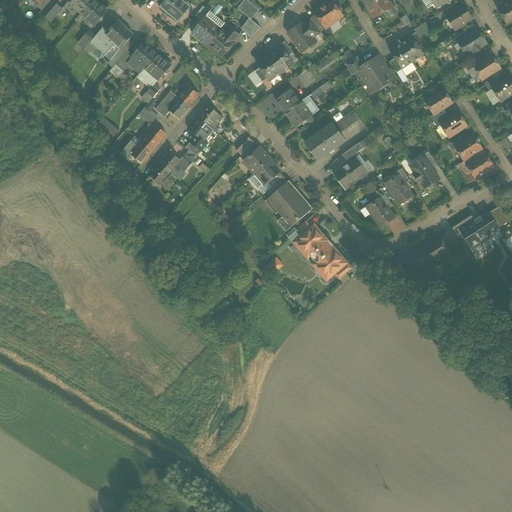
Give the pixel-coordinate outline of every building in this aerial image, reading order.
[(43,0),(40,4),(37,7),(42,11),(51,0),(43,0)] [(94,0),(93,0),(70,0),(68,3),(81,15),(94,0)] [(107,12),(94,0),(81,15),(95,26),(107,12)] [(186,5),(179,0),(166,0),(167,0),(160,8),(176,20),(182,12),(181,11),(186,5)] [(259,10),(246,0),(244,0),(237,9),(250,20),(251,20),(259,10)] [(331,0),(314,13),(315,15),(322,25),(326,30),(343,17),(342,16),(344,13),(340,8),(337,9),(331,0)] [(386,0),(377,0),(367,7),(374,19),(383,13),(391,8),(391,7),(386,0)] [(430,0),(422,0),(427,9),(433,5),(430,0)] [(430,0),(433,5),(436,9),(445,3),(449,4),(450,0),(430,0)] [(511,1),(510,3),(510,2),(497,10),(507,26),(511,22),(511,1)] [(56,4),(50,10),(57,16),(62,9),(56,4)] [(391,8),(383,13),(386,18),(396,12),(393,6),(391,7),(391,8)] [(463,7),(446,17),(454,31),(471,20),(463,7)] [(205,9),(196,20),(200,23),(209,13),(209,12),(205,9)] [(209,12),(209,13),(200,23),(192,34),(206,46),(219,29),(224,24),(210,12),(209,12)] [(315,15),(310,19),(311,19),(317,28),(322,25),(315,15)] [(317,28),(311,19),(302,25),(307,32),(312,32),(313,32),(316,37),(321,33),(317,28)] [(250,20),(242,30),(251,38),(260,28),(251,20),(250,20)] [(125,27),(118,21),(108,33),(95,48),(104,56),(114,46),(115,46),(117,44),(121,48),(122,48),(129,39),(132,36),(124,28),(125,27)] [(425,24),(414,30),(416,33),(421,40),(431,34),(425,24)] [(302,25),(299,25),(289,32),(289,35),(301,51),(304,52),(309,48),(312,48),(315,46),(316,43),(313,39),(316,37),(313,32),(312,32),(307,32),(302,25)] [(95,37),(90,43),(95,48),(108,33),(103,28),(95,37)] [(219,29),(206,46),(221,58),(234,41),(238,36),(230,29),(226,34),(219,29)] [(467,37),(457,43),(458,44),(461,50),(464,50),(466,54),(469,54),(473,52),(475,52),(479,50),(480,48),(486,44),(478,30),(467,37)] [(88,31),(83,37),(90,43),(95,37),(88,31)] [(464,32),(449,41),(452,47),(458,44),(457,43),(467,37),(464,32)] [(421,40),(416,33),(410,36),(411,38),(412,38),(418,47),(423,44),(421,40)] [(411,38),(401,44),(413,63),(424,56),(418,47),(412,38),(411,38)] [(121,48),(107,64),(113,69),(115,66),(127,52),(134,43),(129,39),(122,48),(121,48)] [(292,52),(285,42),(279,46),(281,47),(288,56),(292,52)] [(157,55),(143,43),(132,57),(131,58),(133,59),(145,69),(157,55)] [(413,63),(401,44),(390,52),(394,59),(401,70),(413,63)] [(288,56),(281,47),(269,56),(281,73),(293,64),(288,56)] [(127,52),(115,66),(122,71),(128,64),(133,59),(131,58),(132,57),(127,52)] [(171,67),(157,55),(145,69),(159,81),(171,67)] [(281,73),(269,56),(257,65),(259,68),(267,79),(269,82),(281,73)] [(479,56),(464,67),(468,72),(473,68),(483,62),(479,56)] [(483,62),(473,68),(478,75),(481,81),(500,69),(492,56),(483,62)] [(316,68),(320,74),(336,63),(332,57),(316,68)] [(393,79),(379,57),(361,69),(357,71),(357,72),(371,93),(393,79)] [(145,69),(133,59),(128,64),(140,75),(145,69)] [(355,59),(344,65),(351,76),(357,72),(357,71),(361,69),(355,59)] [(401,70),(394,59),(389,63),(396,73),(401,70)] [(267,79),(259,68),(254,72),(262,83),(267,79)] [(473,68),(468,72),(471,76),(475,77),(478,75),(473,68)] [(307,70),(296,78),(304,89),(315,81),(307,70)] [(255,88),(262,83),(254,72),(247,77),(255,88)] [(498,78),(485,86),(489,92),(492,90),(492,89),(491,89),(501,83),(498,78)] [(501,83),(491,89),(492,89),(492,90),(500,102),(511,94),(511,80),(510,78),(501,83)] [(327,83),(318,89),(321,93),(330,87),(327,83)] [(154,84),(147,92),(153,98),(160,90),(154,84)] [(199,96),(184,84),(178,91),(182,94),(178,99),(189,108),(199,96)] [(290,90),(276,101),(285,114),(300,103),(290,90)] [(443,91),(425,103),(433,115),(434,116),(443,110),(452,104),(443,91)] [(148,104),(153,98),(147,92),(141,99),(148,104)] [(167,97),(156,110),(165,118),(170,111),(179,119),(189,108),(178,99),(174,96),(171,100),(167,97)] [(155,104),(152,101),(145,109),(149,111),(155,104)] [(511,101),(503,107),(507,113),(510,111),(509,110),(511,108),(511,101)] [(300,103),(285,114),(296,128),(312,116),(301,102),(300,103)] [(223,119),(208,106),(198,118),(213,130),(223,119)] [(159,120),(148,112),(145,109),(140,115),(154,126),(159,120)] [(443,110),(434,116),(433,115),(430,117),(434,123),(446,115),(443,110)] [(352,111),(333,125),(340,134),(359,120),(352,111)] [(449,120),(440,126),(448,139),(467,127),(458,114),(449,120)] [(446,115),(434,123),(437,128),(440,126),(449,120),(446,115)] [(198,118),(188,130),(195,136),(190,143),(200,152),(207,144),(204,142),(213,131),(213,130),(198,118)] [(98,125),(113,137),(118,131),(103,119),(98,125)] [(333,124),(305,144),(317,161),(345,141),(340,134),(333,125),(333,124)] [(152,131),(148,128),(142,135),(145,138),(142,143),(152,152),(166,135),(156,127),(152,131)] [(464,143),(455,149),(463,162),(470,157),(482,150),(473,137),(464,143)] [(461,138),(449,146),(452,151),(455,149),(464,143),(461,138)] [(237,151),(243,144),(237,140),(231,146),(237,151)] [(142,143),(138,147),(131,142),(120,154),(128,160),(132,155),(142,163),(152,152),(142,143)] [(259,149),(253,142),(241,156),(245,161),(259,149)] [(200,152),(190,143),(186,148),(196,157),(200,152)] [(358,144),(343,155),(347,160),(363,149),(358,144)] [(245,161),(249,166),(248,167),(254,174),(270,161),(259,148),(259,149),(245,161)] [(482,150),(470,157),(474,162),(485,155),(482,150)] [(195,159),(187,152),(183,158),(191,165),(195,159)] [(437,167),(428,152),(422,156),(424,159),(424,158),(432,170),(437,167)] [(180,162),(169,153),(159,165),(170,174),(180,162)] [(485,155),(474,162),(470,157),(463,162),(461,163),(465,169),(467,168),(475,180),(493,168),(485,155)] [(191,165),(183,158),(180,162),(170,174),(171,174),(174,177),(181,169),(185,172),(191,165)] [(356,158),(333,174),(345,191),(367,174),(356,158)] [(432,170),(424,158),(424,159),(413,166),(418,173),(415,175),(414,178),(417,183),(420,183),(421,182),(425,189),(438,180),(432,170)] [(270,161),(254,174),(249,178),(250,178),(250,180),(258,190),(260,190),(265,185),(279,173),(280,173),(270,161)] [(170,174),(159,165),(150,177),(164,189),(170,182),(166,179),(170,174)] [(409,182),(401,169),(395,173),(398,176),(404,185),(409,182)] [(279,173),(268,183),(272,188),(275,185),(283,178),(279,173)] [(398,176),(386,184),(396,199),(395,199),(398,204),(400,204),(406,201),(405,200),(411,196),(404,185),(398,176)] [(283,178),(275,185),(279,190),(287,183),(283,178)] [(287,183),(279,190),(284,196),(294,187),(288,181),(287,183)] [(272,188),(268,183),(265,185),(260,190),(259,191),(263,196),(266,193),(272,188)] [(279,190),(275,185),(272,188),(266,193),(270,198),(279,190)] [(302,201),(297,196),(300,194),(294,187),(284,196),(279,190),(270,198),(264,202),(275,215),(278,213),(282,218),(279,220),(288,230),(313,209),(304,199),(302,201)] [(391,204),(381,189),(376,193),(380,199),(386,207),(391,204)] [(380,199),(367,207),(376,222),(375,223),(378,227),(381,228),(386,224),(386,223),(393,219),(386,207),(380,199)] [(457,226),(467,241),(495,224),(487,211),(479,217),(476,213),(457,226)] [(306,223),(297,231),(301,236),(310,228),(306,223)] [(314,227),(312,229),(311,227),(301,236),(292,243),(307,260),(311,256),(320,267),(321,270),(323,273),(326,273),(329,276),(331,276),(333,275),(333,273),(335,275),(347,263),(322,234),(321,235),(314,227)] [(294,228),(286,236),(288,238),(297,231),(294,228)] [(455,247),(445,233),(440,236),(441,238),(439,239),(446,249),(448,248),(452,249),(455,247)] [(511,255),(511,235),(503,240),(511,255)] [(427,245),(413,254),(420,265),(417,267),(418,268),(420,269),(425,266),(426,267),(429,268),(437,263),(438,265),(441,265),(446,263),(446,259),(445,258),(448,256),(449,253),(446,249),(439,239),(435,241),(434,246),(428,246),(427,245)] [(420,265),(413,254),(407,258),(414,268),(417,267),(420,265)] [(347,263),(335,275),(339,280),(352,269),(347,263)]
